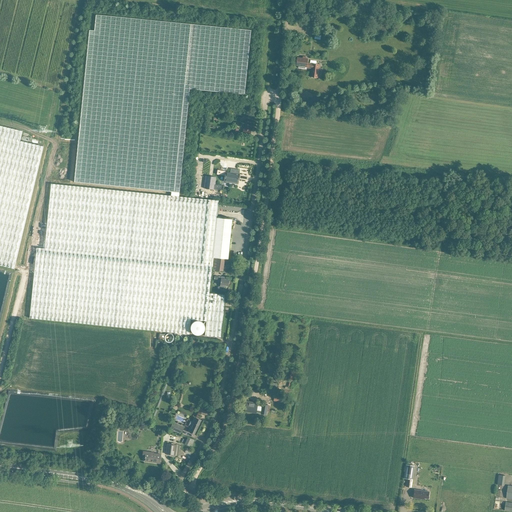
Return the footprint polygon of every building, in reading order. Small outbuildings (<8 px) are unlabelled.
[(171,196),(179,197),(190,89),(244,94),(251,30),(96,14),(94,30),(89,30),(74,182),(171,192),(171,196)] [(307,67),(308,59),(306,59),(306,57),(305,57),(305,58),(297,57),(296,65),(307,67)] [(313,63),(310,77),(318,78),(320,64),(313,63)] [(251,129),(250,129),(249,129),(249,128),(250,128),(251,121),(245,121),(244,129),(243,129),(243,133),(250,134),(251,129)] [(0,265),(14,269),(44,146),(20,141),(23,131),(0,125),(0,265)] [(244,183),(245,179),(238,178),(239,170),(231,169),(230,174),(226,173),(225,180),(237,182),(244,183)] [(206,176),(204,188),(214,190),(215,188),(221,189),(222,186),(215,185),(216,178),(206,176)] [(221,337),(224,308),(225,295),(210,293),(212,269),(223,271),(225,259),(228,259),(232,220),(217,218),(219,201),(179,197),(171,196),(51,184),(45,248),(37,247),(30,318),(60,321),(189,334),(191,319),(206,321),(205,335),(221,337)] [(226,277),(221,277),(221,278),(218,277),(218,276),(214,276),(214,280),(221,281),(220,286),(224,287),(224,285),(228,286),(229,280),(225,279),(226,277)] [(191,329),(191,330),(191,331),(192,332),(193,333),(193,334),(194,334),(195,334),(196,335),(197,335),(198,335),(199,335),(200,335),(201,334),(202,334),(203,333),(204,332),(204,331),(205,330),(205,329),(205,328),(205,327),(205,326),(205,325),(204,325),(204,324),(203,323),(202,322),(201,322),(201,321),(200,321),(199,321),(198,321),(197,321),(196,321),(195,321),(194,322),(193,323),(192,323),(192,324),(191,325),(191,326),(191,327),(191,328),(191,329)] [(165,338),(165,339),(165,340),(166,341),(167,342),(168,342),(168,343),(169,343),(170,343),(171,342),(172,342),(173,341),(173,340),(174,340),(174,339),(174,338),(174,337),(173,336),(173,335),(172,335),(172,334),(171,334),(170,334),(169,334),(168,334),(167,334),(166,335),(165,336),(165,337),(165,338)] [(245,411),(256,413),(261,414),(266,415),(268,405),(263,404),(262,407),(257,406),(258,403),(247,401),(245,411)] [(201,420),(197,418),(190,432),(195,434),(201,420)] [(181,434),(184,427),(174,422),(171,430),(181,434)] [(175,445),(167,444),(166,454),(174,455),(175,445)] [(160,463),(161,454),(154,453),(143,451),(143,456),(145,456),(144,461),(160,463)] [(406,486),(411,487),(414,466),(406,465),(404,478),(407,479),(406,486)] [(428,499),(429,492),(414,489),(413,498),(421,499),(421,498),(428,499)]
